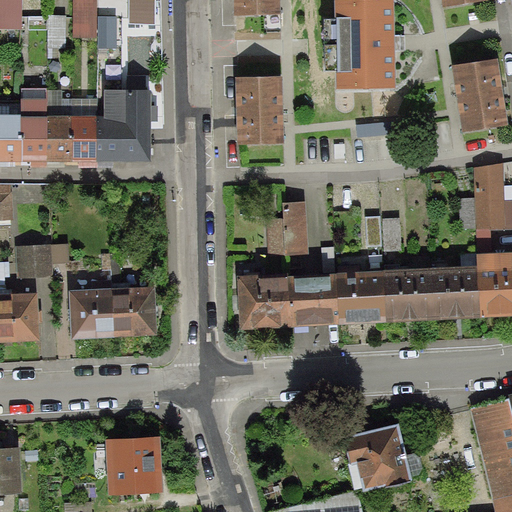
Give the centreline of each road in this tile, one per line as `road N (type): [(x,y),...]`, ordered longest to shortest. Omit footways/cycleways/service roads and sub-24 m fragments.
road 1 (residential): [(511,358),(200,377)]
road 2 (residential): [(197,173),(200,377)]
road 3 (residential): [(200,377),(0,386)]
road 4 (residential): [(0,177),(197,173)]
road 5 (residential): [(190,0),(197,173)]
road 6 (residential): [(200,377),(236,511)]
